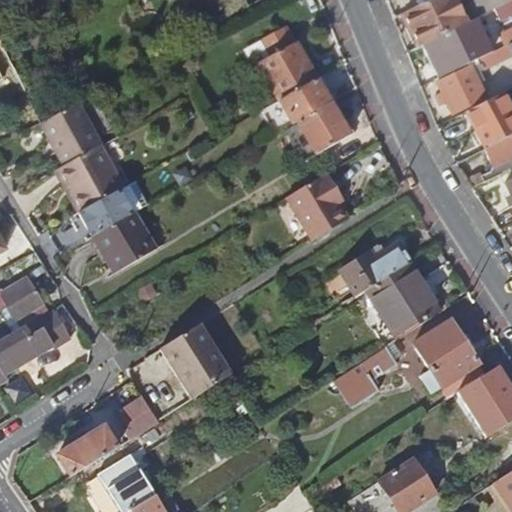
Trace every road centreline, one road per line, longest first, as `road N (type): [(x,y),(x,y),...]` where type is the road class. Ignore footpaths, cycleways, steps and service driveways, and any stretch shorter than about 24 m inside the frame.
road 1 (residential): [(352,0),(423,177),(511,294)]
road 2 (residential): [(136,355),(0,451)]
